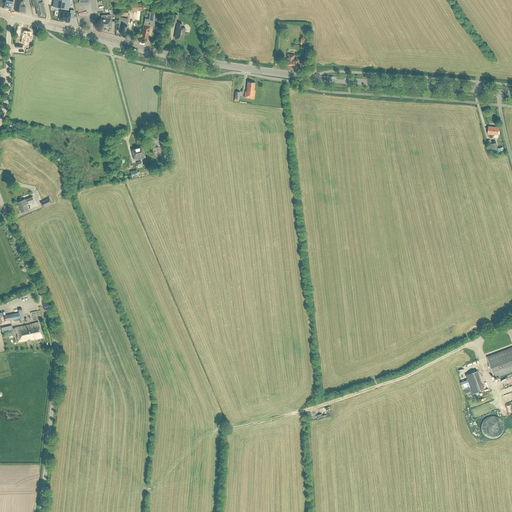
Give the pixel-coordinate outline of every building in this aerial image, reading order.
[(14,1),(9,0),(4,0),(3,8),(7,9),(11,10),(14,1)] [(22,0),(16,0),(14,11),(24,12),(25,7),(22,6),(22,0)] [(42,0),(31,0),(33,7),(36,6),(38,16),(45,14),(42,0)] [(53,0),(53,6),(68,9),(69,0),(53,0)] [(130,3),(130,10),(130,11),(142,11),(142,2),(130,3)] [(128,10),(130,10),(130,3),(118,3),(118,8),(120,8),(120,16),(128,16),(128,10)] [(59,19),(69,21),(70,16),(73,17),(74,11),(71,10),(70,13),(60,12),(59,19)] [(101,19),(100,19),(99,26),(110,27),(110,20),(111,20),(111,14),(101,15),(101,19)] [(119,23),(119,26),(120,26),(118,31),(125,33),(127,25),(126,25),(127,20),(119,18),(118,23),(119,23)] [(145,18),(141,36),(148,38),(150,26),(149,26),(149,24),(148,24),(148,20),(148,19),(145,18)] [(176,30),(175,38),(183,39),(185,28),(181,28),(182,24),(178,23),(176,30)] [(21,39),(29,40),(31,31),(23,30),(21,39)] [(301,39),(301,44),(306,45),(305,50),(309,50),(309,39),(301,39)] [(288,54),(287,65),(293,66),(293,69),(299,69),(299,68),(301,68),(301,60),(300,60),(301,59),(294,58),(295,55),(288,54)] [(245,91),(244,97),(254,98),(255,90),(254,90),(255,82),(247,82),(246,91),(245,91)] [(488,134),(494,134),(493,137),(498,137),(498,135),(499,127),(488,126),(488,134)] [(496,142),(488,144),(490,152),(498,150),(496,142)] [(142,146),(132,149),(135,161),(145,158),(142,146)] [(24,199),(17,202),(21,212),(28,209),(26,204),(33,201),(32,197),(26,199),(27,201),(25,202),(24,199)] [(42,207),(52,202),(49,198),(40,202),(42,207)] [(24,320),(22,311),(4,315),(5,321),(20,318),(20,320),(24,320)] [(38,322),(14,327),(16,333),(18,332),(19,336),(17,336),(18,341),(26,340),(25,337),(29,336),(30,340),(34,339),(41,337),(38,322)] [(511,347),(487,357),(495,378),(511,371),(511,347)] [(477,370),(466,375),(473,394),(484,390),(477,370)] [(461,382),(465,393),(470,391),(467,380),(461,382)] [(504,431),(504,430),(504,429),(504,428),(504,427),(504,426),(504,425),(504,424),(503,423),(503,422),(503,421),(502,421),(501,420),(501,419),(500,418),(499,418),(498,417),(497,417),(496,416),(495,416),(494,416),(493,416),(492,416),(491,416),(490,416),(489,417),(488,417),(487,417),(486,418),(485,419),(484,420),(483,421),(483,422),(482,423),(482,424),(481,425),(481,426),(481,427),(481,428),(482,429),(482,430),(482,431),(482,432),(483,433),(483,434),(484,435),(485,435),(486,436),(486,437),(487,437),(488,438),(489,438),(490,438),(491,439),(492,439),(493,439),(494,439),(495,439),(496,438),(497,438),(498,438),(499,437),(500,436),(501,435),(502,435),(502,434),(503,433),(503,432),(504,431)]
